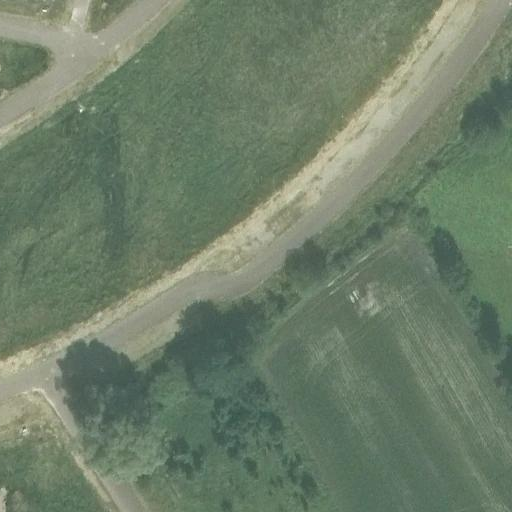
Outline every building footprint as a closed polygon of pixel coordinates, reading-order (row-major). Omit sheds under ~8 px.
[(247,0),(212,0),(240,22),(254,5),(247,0)] [(383,0),(369,17),(405,44),(418,28),(386,3),(383,0)] [(418,0),(388,0),(386,3),(418,28),(432,10),(418,0)] [(418,0),(432,10),(439,0),(418,0)] [(198,13),(181,29),(211,60),(228,43),(240,55),(249,46),(231,28),(222,37),(198,13)] [(369,17),(356,34),(388,59),(392,62),(405,44),(369,17)] [(211,60),(181,29),(164,46),(188,70),(178,79),(196,97),(206,88),(194,76),(211,60)] [(353,32),(340,49),(348,55),(376,76),(388,59),(356,34),(353,32)] [(348,55),(334,72),(363,93),(376,76),(348,55)] [(141,66),(122,82),(148,115),(167,100),(177,112),(188,103),(171,83),(161,91),(141,66)] [(327,66),(313,84),(349,111),(363,93),(334,72),(327,66)] [(105,95),(103,97),(122,122),(112,130),(128,151),(138,143),(129,131),(148,115),(122,82),(120,80),(103,93),(105,95)] [(282,81),(271,92),(288,110),(272,125),(300,154),(317,138),(303,124),(314,114),(282,81)] [(65,119),(43,133),(66,169),(87,156),(95,169),(106,162),(92,140),(81,147),(65,119)] [(240,123),(228,134),(259,166),(269,156),(283,171),(300,154),(272,125),(256,140),(240,123)] [(43,133),(23,145),(41,174),(30,181),(43,203),(54,196),(46,182),(66,169),(43,133)] [(222,171),(205,185),(230,216),(249,201),(236,186),(247,177),(219,142),(206,152),(222,171)] [(0,168),(0,205),(14,199),(21,214),(33,208),(22,184),(11,190),(0,168)] [(173,180),(160,189),(188,224),(199,215),(211,231),(230,216),(205,185),(188,198),(173,180)] [(111,205),(100,210),(104,217),(115,212),(111,205)] [(91,216),(81,222),(85,229),(95,223),(91,216)] [(81,222),(70,228),(74,235),(85,229),(81,222)] [(54,238),(43,243),(47,250),(57,245),(54,238)] [(145,242),(125,253),(145,288),(165,277),(145,242)] [(43,243),(32,249),(36,256),(47,250),(43,243)] [(12,252),(1,257),(4,264),(15,258),(12,252)] [(125,253),(106,264),(126,299),(145,288),(125,253)] [(106,264),(87,275),(107,310),(126,299),(106,264)] [(87,275),(68,285),(87,320),(107,310),(87,275)] [(68,285),(49,296),(66,327),(69,331),(87,320),(68,285)] [(47,291),(27,302),(47,338),(66,327),(49,296),(47,291)] [(27,302),(6,314),(26,349),(47,338),(27,302)] [(12,441),(0,448),(0,464),(10,458),(24,478),(60,454),(62,453),(50,435),(48,437),(46,434),(19,451),(12,441)] [(60,454),(24,478),(37,498),(25,506),(28,511),(40,511),(54,504),(47,493),(74,475),(60,454)] [(58,511),(57,510),(54,511),(97,511),(92,503),(77,511),(58,511)]
